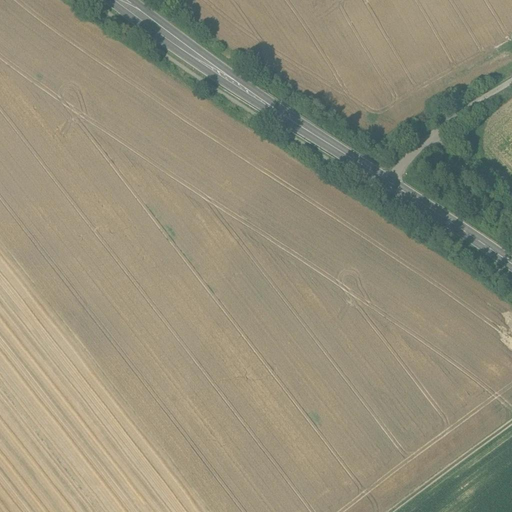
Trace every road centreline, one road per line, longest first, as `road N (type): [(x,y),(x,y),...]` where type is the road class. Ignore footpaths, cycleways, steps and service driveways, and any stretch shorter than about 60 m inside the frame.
road 1 (tertiary): [(511,265),(118,0)]
road 2 (track): [(389,182),(417,148),(511,82)]
road 3 (track): [(511,423),(396,511)]
